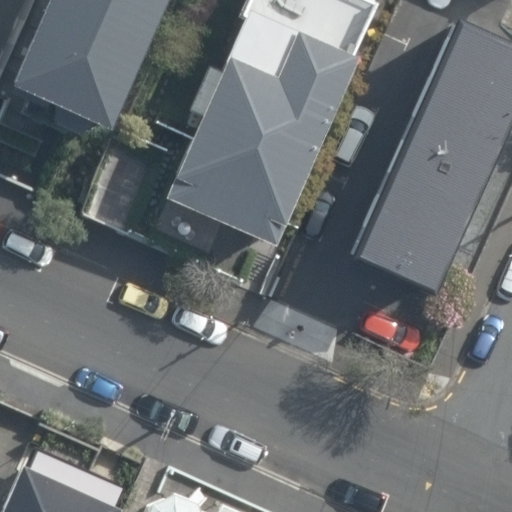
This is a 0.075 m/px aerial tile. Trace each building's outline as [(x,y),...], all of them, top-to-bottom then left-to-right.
[(156,0),(40,0),(9,73),(108,115),(156,0)] [(381,8),(362,0),(253,0),(168,204),(277,247),(381,8)] [(511,96),(511,45),(454,19),(354,253),(426,288),(511,96)] [(94,184),(79,221),(137,245),(153,207),(168,171),(109,147),(94,184)] [(108,511),(107,511),(116,492),(28,452),(19,474),(15,472),(0,504),(0,511),(108,511)] [(270,511),(168,468),(147,511),(270,511)]
